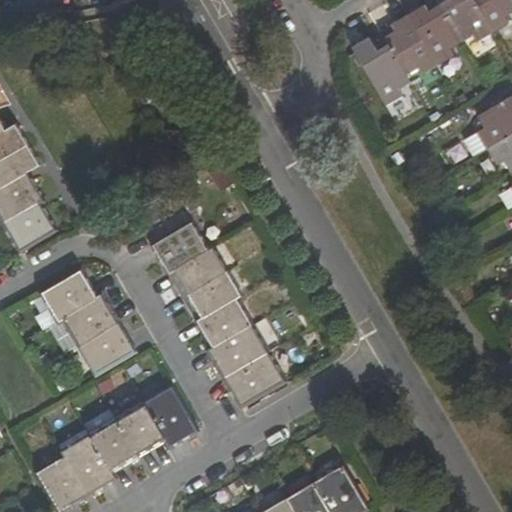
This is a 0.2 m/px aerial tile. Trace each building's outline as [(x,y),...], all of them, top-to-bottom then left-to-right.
[(477,43),(492,33),(472,0),(449,0),(438,7),(460,44),(473,37),(477,43)] [(505,17),(511,13),(511,5),(508,0),(472,0),(492,33),(509,23),(505,17)] [(451,50),(460,44),(438,7),(428,12),(425,6),(407,17),(437,67),(455,56),(451,50)] [(422,76),(437,67),(407,17),(391,26),(394,31),(382,38),(387,45),(405,76),(417,69),(422,76)] [(400,89),(410,84),(405,76),(387,45),(377,51),(369,38),(352,48),(386,105),(403,96),(400,89)] [(511,96),(476,118),(482,129),(476,134),(486,150),(511,134),(511,96)] [(0,162),(28,146),(16,126),(6,132),(0,135),(0,162)] [(183,135),(160,131),(156,152),(180,156),(183,135)] [(511,134),(486,150),(495,165),(502,161),(510,175),(511,173),(511,134)] [(35,158),(32,154),(28,146),(0,162),(0,189),(27,174),(40,166),(35,158)] [(43,202),(27,174),(0,189),(0,218),(4,225),(39,204),(43,202)] [(54,230),(39,204),(4,225),(19,251),(54,230)] [(193,226),(154,249),(170,276),(210,253),(193,226)] [(210,253),(170,276),(184,300),(229,273),(215,250),(210,253)] [(243,297),(229,273),(184,300),(198,323),(237,300),(243,297)] [(63,320),(98,300),(82,274),(43,296),(59,323),(63,320)] [(102,297),(98,300),(63,320),(80,348),(119,325),(102,297)] [(237,300),(198,323),(213,350),(253,327),(237,300)] [(134,351),(119,325),(80,348),(95,375),(134,351)] [(253,327),(213,350),(209,353),(225,380),(269,353),(253,327)] [(269,353),(225,380),(240,407),(285,380),(269,353)] [(171,389),(144,405),(166,444),(169,449),(196,433),(171,389)] [(166,444),(144,405),(117,421),(139,460),(166,444)] [(139,460),(117,421),(90,437),(112,476),(139,460)] [(112,476),(90,437),(63,453),(64,457),(89,497),(116,482),(112,476)] [(64,457),(38,473),(61,511),(64,511),(89,497),(64,457)] [(343,468),(317,483),(334,511),(367,511),(368,511),(343,468)] [(334,511),(317,483),(289,500),(295,511),(334,511)] [(295,511),(289,500),(267,511),(295,511)]
